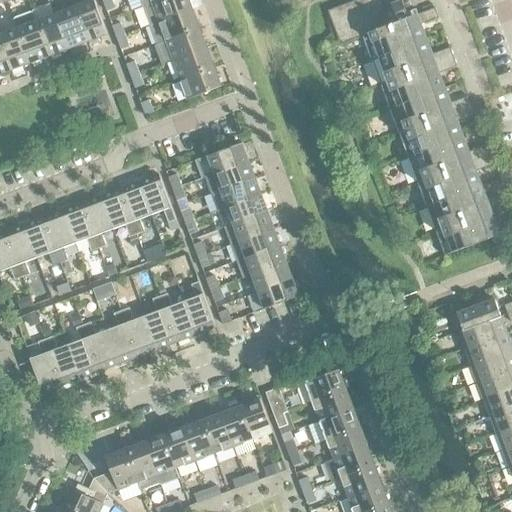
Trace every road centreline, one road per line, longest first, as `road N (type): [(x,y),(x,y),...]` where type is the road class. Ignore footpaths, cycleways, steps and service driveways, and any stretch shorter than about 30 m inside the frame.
road 1 (residential): [(38,436),(511,257)]
road 2 (residential): [(0,202),(251,107)]
